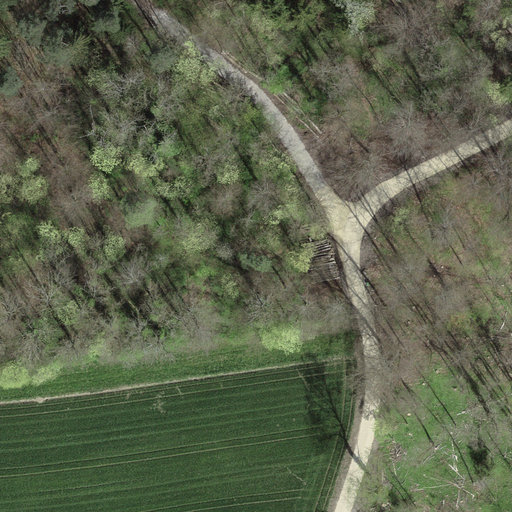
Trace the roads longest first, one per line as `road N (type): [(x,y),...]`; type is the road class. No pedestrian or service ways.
road 1 (track): [(100,0),(276,111),(343,221),(377,389),(344,511)]
road 2 (track): [(511,129),(343,221)]
